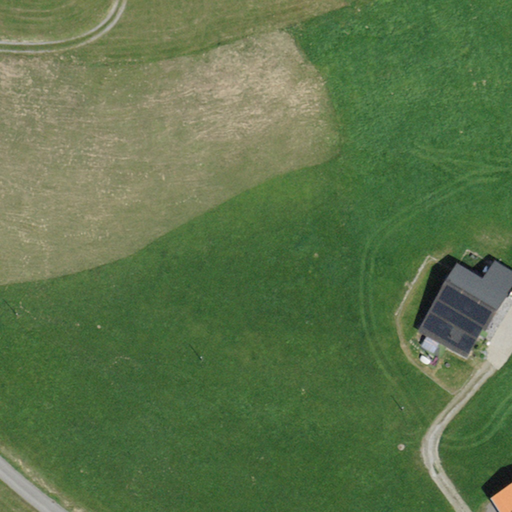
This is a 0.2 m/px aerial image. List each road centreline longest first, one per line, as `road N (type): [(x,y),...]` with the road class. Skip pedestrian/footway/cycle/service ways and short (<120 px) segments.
road 1 (track): [(463,511),(437,475),(431,441),(492,363)]
road 2 (track): [(0,46),(42,49),(81,39),(110,20),(120,0)]
